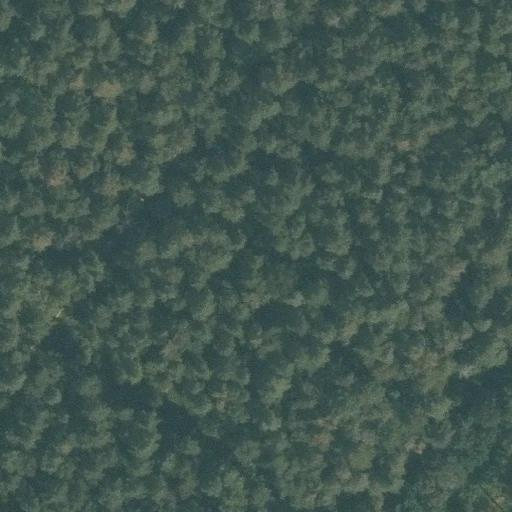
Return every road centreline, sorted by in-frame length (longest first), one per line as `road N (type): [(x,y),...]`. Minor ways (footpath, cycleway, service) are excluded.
road 1 (unknown): [(384,511),(511,364)]
road 2 (unclassified): [(433,511),(511,421)]
